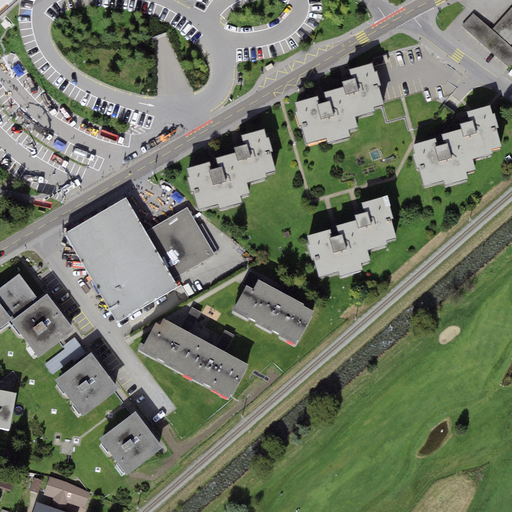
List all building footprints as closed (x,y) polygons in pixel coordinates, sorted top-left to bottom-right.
[(0,0),(0,14),(17,0),(0,0)] [(511,7),(492,30),(510,46),(511,43),(511,32),(511,7)] [(492,30),(473,13),(461,27),(509,68),(511,64),(511,47),(510,46),(492,30)] [(372,63),(349,69),(351,79),(342,81),(343,86),(323,91),(324,95),(295,102),(298,112),(295,112),(298,126),(301,126),(306,144),(326,139),(327,143),(350,137),(348,129),(357,127),(355,116),(375,111),(374,106),(382,104),(378,86),(379,85),(376,71),(374,72),(372,63)] [(490,106),(467,111),(470,122),(460,124),(462,129),(441,134),(442,137),(413,144),(416,154),(413,155),(417,169),(419,168),(424,187),(444,182),(445,185),(468,179),(466,172),(475,170),(473,159),(493,154),(492,149),(501,147),(496,128),(498,128),(494,114),(492,114),(490,106)] [(264,129),(241,135),(244,145),(234,147),(236,152),(215,158),(216,161),(188,168),(190,178),(187,178),(191,192),(193,192),(198,210),(218,205),(219,209),(243,203),(241,195),(250,193),(247,182),(267,177),(266,172),(275,170),(270,152),(272,151),(268,137),(266,138),(264,129)] [(384,197),(362,203),(364,213),(355,215),(356,220),(336,225),(337,229),(308,236),(310,245),(308,246),(311,260),(314,259),(318,278),(338,273),(339,276),(363,270),(361,263),(370,261),(367,250),(388,245),(386,240),(395,238),(390,219),(392,219),(389,205),(386,205),(384,197)] [(146,232),(126,198),(64,233),(117,323),(178,287),(174,279),(146,232)] [(187,208),(146,232),(174,279),(215,255),(187,208)] [(0,304),(10,317),(36,298),(19,274),(0,288),(0,304)] [(304,305),(259,280),(253,290),(246,286),(231,311),(248,321),(250,318),(256,322),(255,324),(272,333),(273,331),(279,334),(278,337),(295,347),(314,312),(303,306),(304,305)] [(47,294),(11,321),(39,358),(75,330),(47,294)] [(0,327),(11,319),(10,317),(0,304),(0,327)] [(190,333),(201,312),(191,307),(181,328),(190,333)] [(182,375),(202,339),(190,333),(181,328),(164,319),(160,326),(155,323),(143,344),(141,343),(137,350),(144,354),(182,375)] [(74,362),(86,353),(75,338),(63,347),(65,350),(45,364),(53,375),(73,360),(74,362)] [(249,365),(202,339),(182,375),(228,401),(249,365)] [(119,389),(91,353),(54,380),(82,416),(119,389)] [(0,427),(9,429),(16,393),(0,390),(0,427)] [(163,448),(135,411),(98,439),(125,476),(163,448)] [(73,485),(49,477),(43,495),(53,498),(53,500),(59,504),(66,504),(67,503),(84,508),(90,493),(73,485)] [(0,478),(0,488),(10,492),(14,483),(0,478)] [(38,494),(43,481),(33,478),(28,490),(38,494)] [(33,511),(56,511),(58,509),(37,502),(33,511)]
